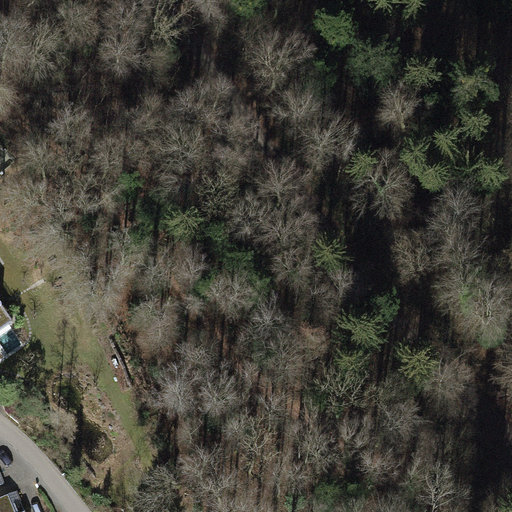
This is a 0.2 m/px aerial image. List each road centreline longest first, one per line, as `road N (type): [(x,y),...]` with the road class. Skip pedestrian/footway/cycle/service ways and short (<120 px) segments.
road 1 (track): [(168,0),(332,234),(511,440)]
road 2 (track): [(464,390),(395,466),(368,483),(325,458),(177,314)]
road 3 (residential): [(0,424),(83,511)]
